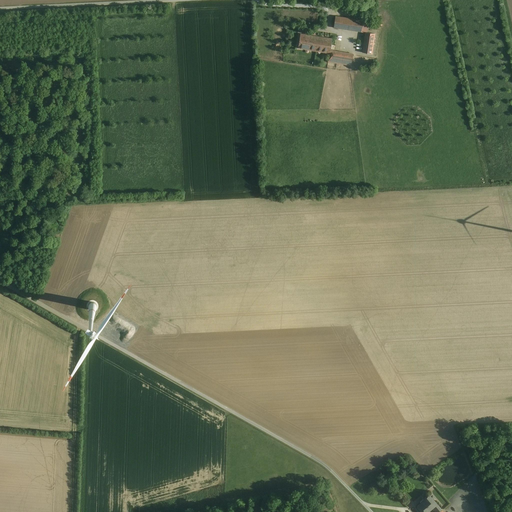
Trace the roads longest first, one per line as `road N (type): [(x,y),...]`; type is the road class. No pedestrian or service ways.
road 1 (unclassified): [(0,281),(323,463),(370,511)]
road 2 (track): [(72,511),(77,324)]
